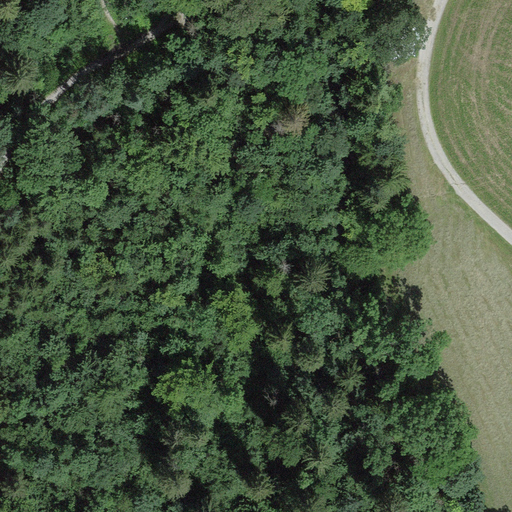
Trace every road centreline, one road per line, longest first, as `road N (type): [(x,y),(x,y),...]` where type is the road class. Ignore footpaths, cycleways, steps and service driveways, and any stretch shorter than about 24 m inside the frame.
road 1 (track): [(186,11),(149,37),(101,42),(0,165)]
road 2 (track): [(460,186),(427,127),(419,78),(439,0)]
